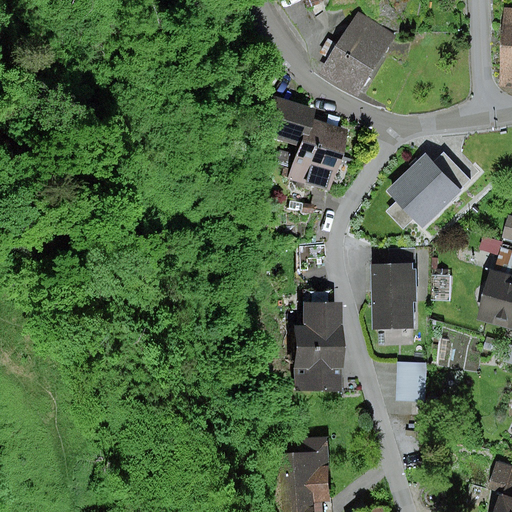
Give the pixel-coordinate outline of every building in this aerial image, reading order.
[(396,34),(358,12),(322,72),(360,94),(396,34)] [(312,106),(268,93),(257,131),(295,143),(284,179),(323,191),(343,126),(309,115),(312,106)] [(429,159),(397,186),(424,218),(456,191),(429,159)] [(417,261),(418,246),(394,245),(393,259),(417,261)] [(426,264),(375,266),(377,332),(423,331),(422,305),(427,305),(426,264)] [(511,274),(490,269),(476,322),(511,331),(511,274)] [(343,299),(308,299),(308,323),(299,323),(299,388),(344,388),(343,299)] [(436,361),(405,360),(404,398),(435,399),(436,361)] [(338,499),(336,434),(284,436),(286,511),(332,511),(332,499),(338,499)] [(511,511),(511,469),(497,465),(491,487),(507,491),(500,511),(511,511)]
